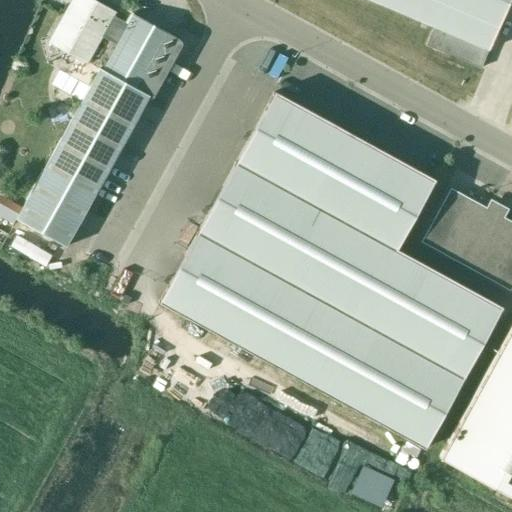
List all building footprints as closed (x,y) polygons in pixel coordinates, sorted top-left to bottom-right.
[(111,11),(91,0),(77,0),(67,19),(61,16),(51,35),(54,46),(86,63),(101,37),(115,45),(102,70),(98,68),(17,216),(67,243),(148,96),(141,92),(171,36),(132,14),(127,24),(109,14),(111,11)] [(371,0),(397,11),(433,26),(425,45),(480,68),(508,0),(371,0)] [(395,249),(433,179),(273,91),(157,302),(423,448),(501,307),(395,249)] [(511,284),(511,222),(449,188),(420,242),(509,291),(511,284)] [(8,246),(44,266),(50,255),(14,235),(8,246)] [(511,320),(437,457),(511,497),(511,320)] [(392,480),(370,470),(357,497),(380,507),(392,480)]
